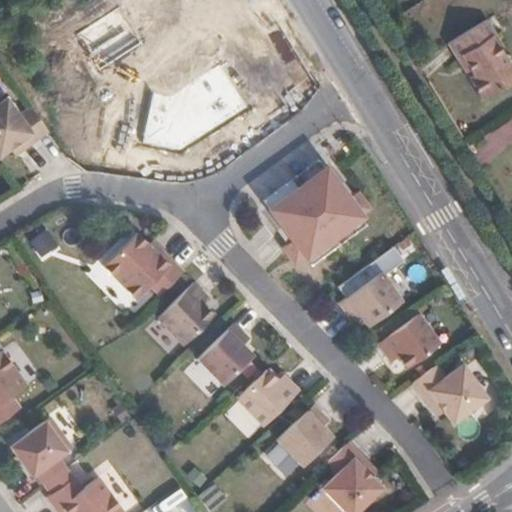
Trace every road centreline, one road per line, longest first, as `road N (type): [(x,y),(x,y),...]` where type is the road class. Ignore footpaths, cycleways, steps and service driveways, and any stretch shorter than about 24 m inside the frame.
road 1 (residential): [(199,218),(382,404),(453,511)]
road 2 (residential): [(511,333),(358,82)]
road 3 (residential): [(199,218),(177,196),(75,188),(0,232)]
road 4 (residential): [(358,82),(199,218)]
